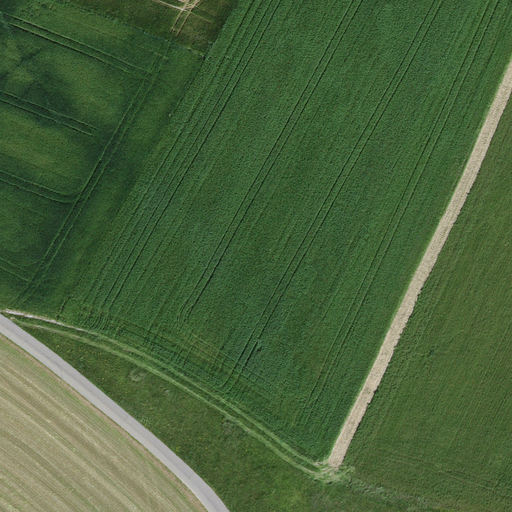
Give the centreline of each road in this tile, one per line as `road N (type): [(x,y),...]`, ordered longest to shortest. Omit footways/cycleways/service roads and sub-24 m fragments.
road 1 (track): [(0,319),(82,332),(181,379),(327,476),(491,124)]
road 2 (unclassified): [(0,322),(204,490),(217,511)]
